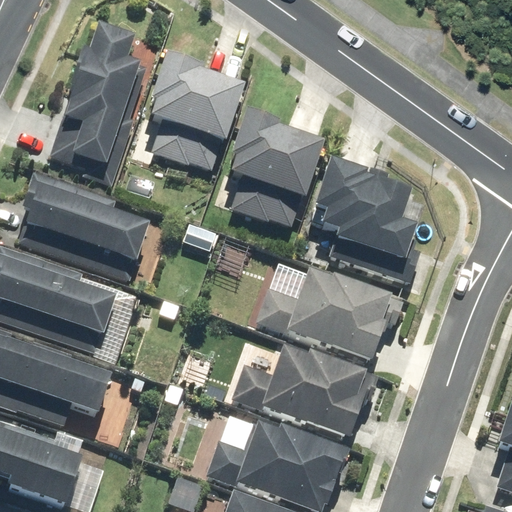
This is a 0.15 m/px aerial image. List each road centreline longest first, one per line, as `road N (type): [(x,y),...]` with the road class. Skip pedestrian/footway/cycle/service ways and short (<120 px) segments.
road 1 (residential): [(261,0),(511,170)]
road 2 (residential): [(511,234),(462,341),(403,511)]
